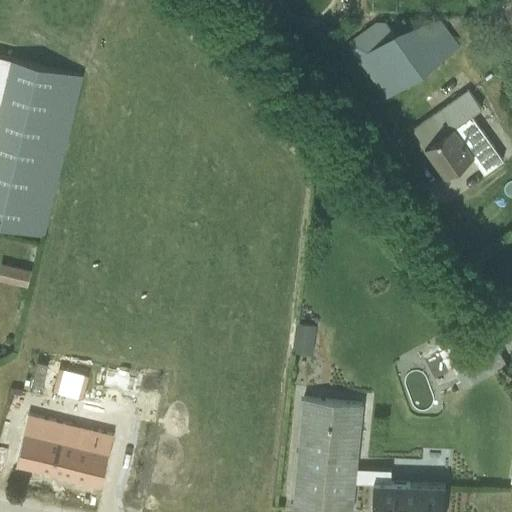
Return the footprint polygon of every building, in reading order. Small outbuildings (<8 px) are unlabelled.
[(349,43),(387,97),(473,36),(462,21),(447,32),(438,20),(393,33),(383,19),(349,43)] [(0,226),(44,237),(81,76),(0,56),(0,226)] [(480,108),(467,90),(412,129),(424,147),(423,148),(444,176),(471,157),(483,173),(502,160),(470,116),(480,108)] [(0,280),(27,287),(30,271),(0,263),(0,280)] [(292,352),(312,354),(316,324),(295,322),(292,352)] [(483,325),(492,341),(498,337),(489,322),(483,325)] [(461,331),(420,354),(429,373),(437,400),(504,363),(492,341),(483,325),(482,324),(463,335),(461,331)] [(36,375),(25,372),(20,393),(30,396),(36,375)] [(303,397),(292,508),(336,511),(351,511),(354,481),(356,468),(362,402),(303,397)] [(28,415),(16,462),(99,483),(111,435),(28,415)] [(390,469),(356,468),(354,481),(372,482),(371,511),(443,511),(444,482),(390,481),(390,469)]
